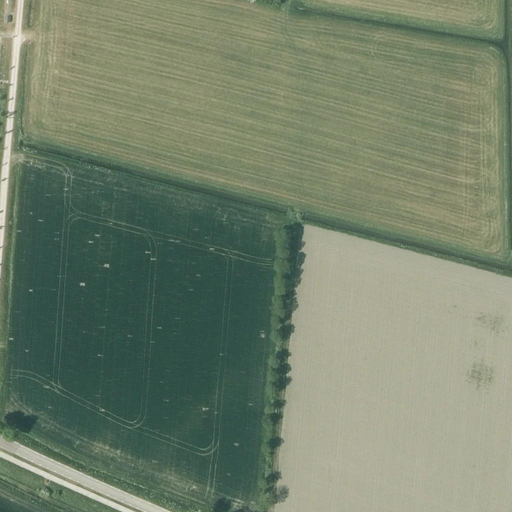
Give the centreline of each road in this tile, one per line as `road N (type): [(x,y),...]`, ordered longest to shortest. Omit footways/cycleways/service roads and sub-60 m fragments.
road 1 (track): [(269,511),(294,214)]
road 2 (tertiary): [(157,511),(0,441)]
